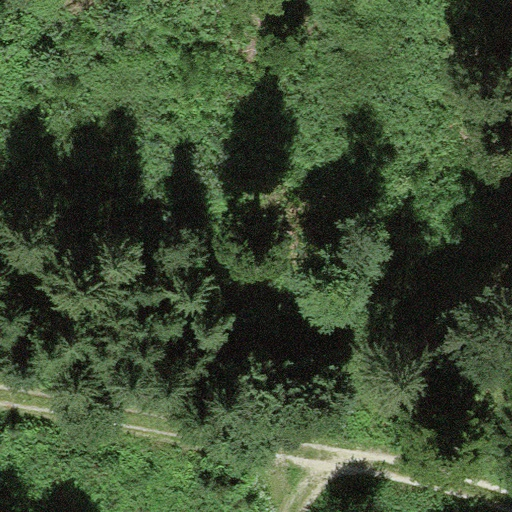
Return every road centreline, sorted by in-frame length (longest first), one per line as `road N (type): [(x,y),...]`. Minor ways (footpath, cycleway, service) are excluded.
road 1 (track): [(289,511),(299,456),(0,399)]
road 2 (track): [(299,456),(511,507)]
